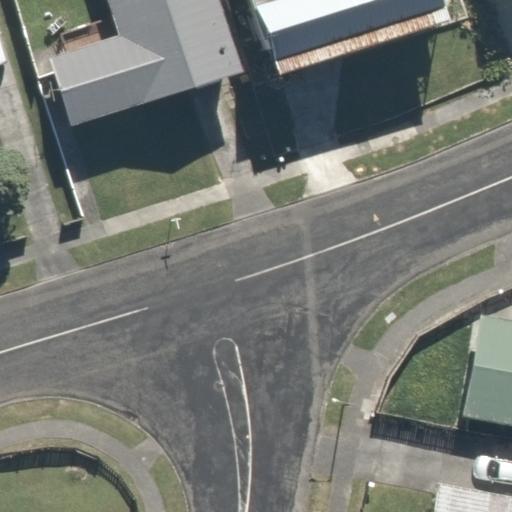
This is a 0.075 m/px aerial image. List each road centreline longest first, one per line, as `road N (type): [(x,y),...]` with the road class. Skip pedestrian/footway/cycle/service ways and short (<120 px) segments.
road 1 (residential): [(188,301),(511,177)]
road 2 (residential): [(242,511),(247,467),(234,372),(188,301)]
road 3 (residential): [(0,359),(188,301)]
